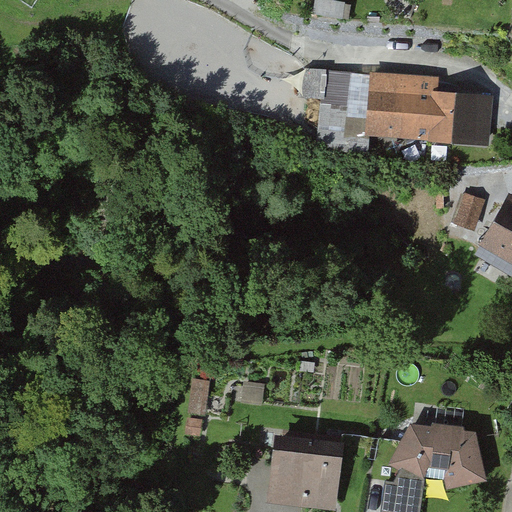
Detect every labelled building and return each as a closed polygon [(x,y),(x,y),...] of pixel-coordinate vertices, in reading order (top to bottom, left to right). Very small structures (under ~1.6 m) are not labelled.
[(446,79),(316,70),(313,101),(328,103),(325,151),(379,155),(380,138),(496,147),(499,98),(445,94),(446,79)] [(484,202),(462,195),(453,223),(475,230),(484,202)] [(511,197),(510,196),(482,242),(511,260),(511,197)] [(476,427),(411,419),(389,463),(400,468),(397,474),(386,473),(381,511),(420,511),(424,477),(445,479),(447,487),(488,478),(476,427)] [(345,438),(275,429),(267,499),(337,507),(345,438)]
